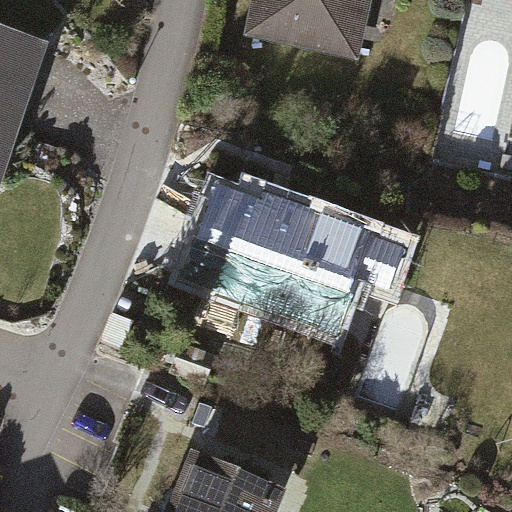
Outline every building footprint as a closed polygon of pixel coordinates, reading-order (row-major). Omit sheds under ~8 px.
[(251,0),(243,35),(359,60),(371,0),(251,0)] [(0,188),(49,40),(0,23),(0,188)] [(260,198),(212,180),(177,278),(336,334),(357,277),(392,290),(407,248),(373,236),(376,229),(263,189),(260,198)] [(181,342),(169,372),(205,385),(216,355),(181,342)] [(275,511),(285,487),(189,449),(164,511),(275,511)]
